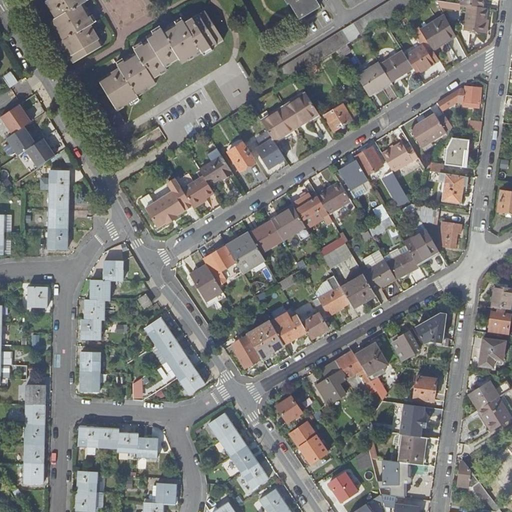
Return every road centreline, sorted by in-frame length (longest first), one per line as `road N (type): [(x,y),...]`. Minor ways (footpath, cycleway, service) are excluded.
road 1 (residential): [(504,49),(149,265)]
road 2 (residential): [(242,400),(474,266)]
road 3 (residential): [(474,266),(439,511)]
road 4 (residential): [(474,266),(504,49)]
road 5 (residential): [(121,222),(41,77)]
road 6 (residential): [(232,387),(149,265)]
road 7 (residential): [(77,267),(65,299),(63,409)]
road 8 (residential): [(318,511),(242,400)]
